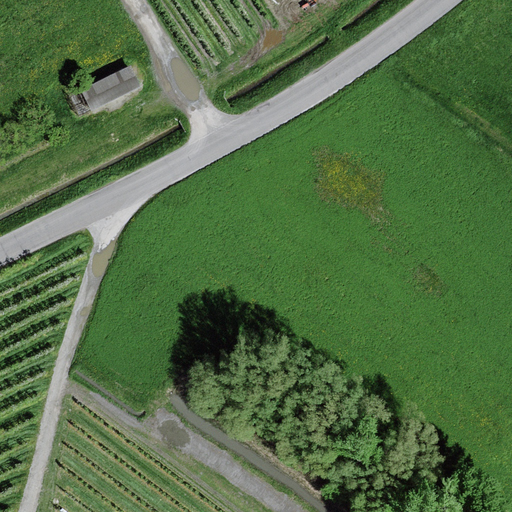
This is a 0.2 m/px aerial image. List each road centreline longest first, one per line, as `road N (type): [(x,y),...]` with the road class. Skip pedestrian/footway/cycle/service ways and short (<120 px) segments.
road 1 (unclassified): [(0,250),(271,114),(436,0)]
road 2 (track): [(25,511),(104,244),(103,201)]
road 3 (track): [(134,0),(219,142)]
